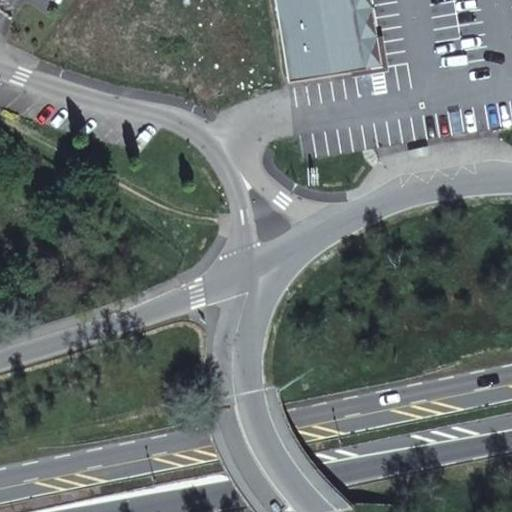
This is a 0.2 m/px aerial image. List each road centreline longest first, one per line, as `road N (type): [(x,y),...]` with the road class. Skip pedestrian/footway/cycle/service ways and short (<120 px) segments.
road 1 (secondary): [(511,379),(0,482)]
road 2 (secondary): [(148,511),(511,436)]
road 3 (residential): [(0,68),(173,119),(215,138),(238,170)]
road 4 (secondary): [(247,277),(0,356)]
road 5 (residential): [(247,277),(251,389),(277,455),(326,511)]
road 6 (residential): [(511,178),(439,186),(343,219)]
